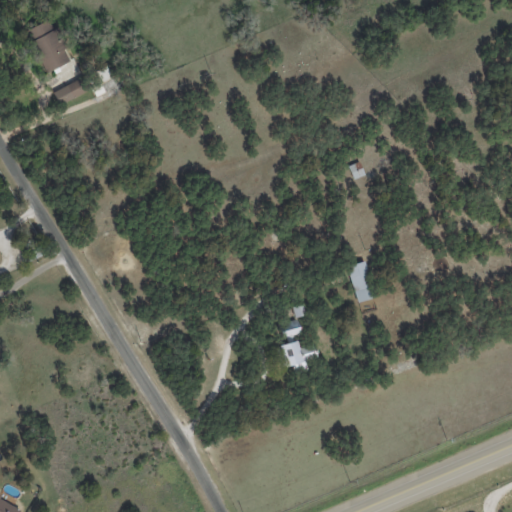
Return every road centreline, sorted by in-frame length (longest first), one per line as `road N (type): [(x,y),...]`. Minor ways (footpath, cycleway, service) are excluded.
road 1 (residential): [(223,511),(0,144)]
road 2 (secondary): [(354,511),(511,443)]
